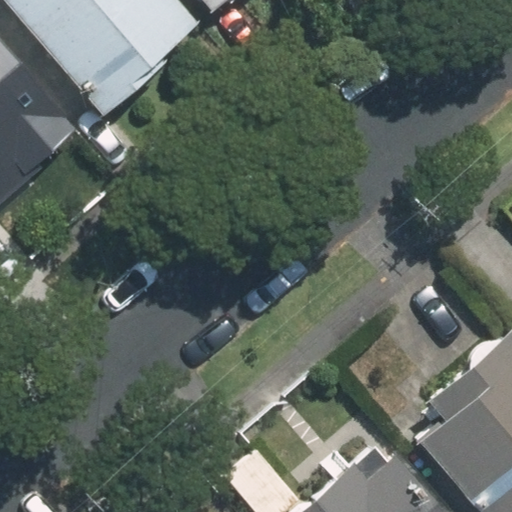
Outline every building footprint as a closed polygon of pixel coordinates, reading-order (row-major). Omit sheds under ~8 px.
[(180,26),(156,0),(0,0),(0,29),(83,121),(150,61),(146,57),(180,26)] [(216,0),(182,0),(198,17),(216,0)] [(59,127),(0,63),(0,193),(10,184),(4,178),(59,127)] [(396,443),(457,511),(511,511),(511,364),(482,331),(407,398),(424,418),(396,443)] [(413,511),(351,446),(294,501),(246,450),(211,483),(238,511),(413,511)]
